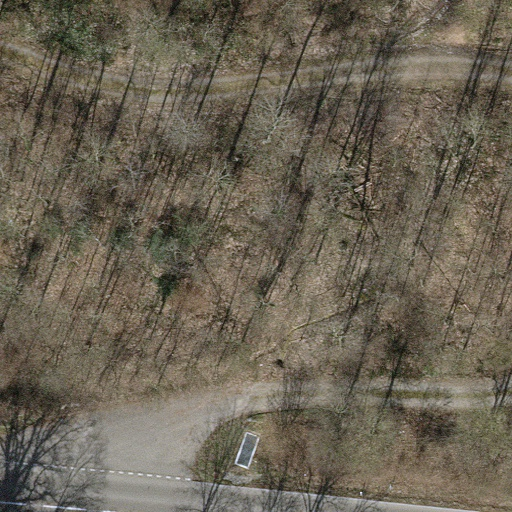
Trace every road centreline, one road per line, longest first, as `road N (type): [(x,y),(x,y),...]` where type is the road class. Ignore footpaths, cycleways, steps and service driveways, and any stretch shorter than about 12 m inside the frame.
road 1 (track): [(511,76),(346,68),(226,89),(103,89),(0,51)]
road 2 (track): [(76,508),(105,460),(170,417),(251,395),(511,391)]
road 3 (track): [(346,68),(500,6),(511,9)]
